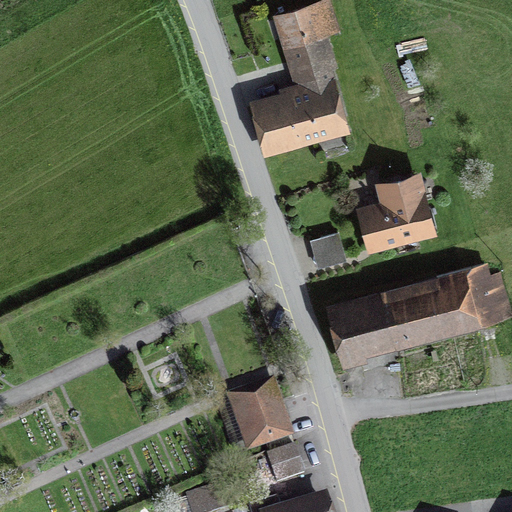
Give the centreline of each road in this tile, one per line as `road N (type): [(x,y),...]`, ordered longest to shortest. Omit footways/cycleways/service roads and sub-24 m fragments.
road 1 (unclassified): [(336,410),(194,0)]
road 2 (unclassified): [(336,410),(511,390)]
